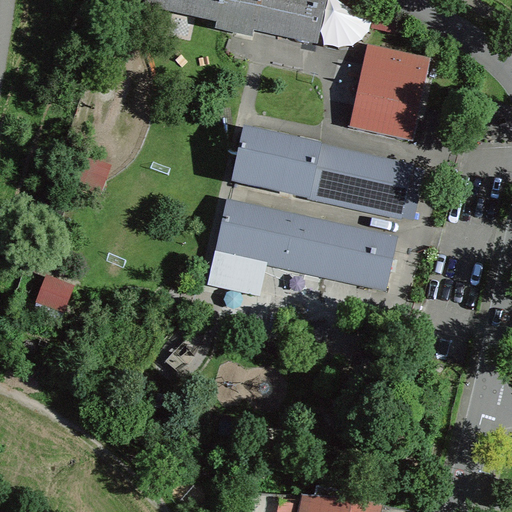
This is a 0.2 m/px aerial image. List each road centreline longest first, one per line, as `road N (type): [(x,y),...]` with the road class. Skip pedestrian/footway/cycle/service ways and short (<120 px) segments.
road 1 (residential): [(486,406),(511,283)]
road 2 (residential): [(511,77),(413,0)]
